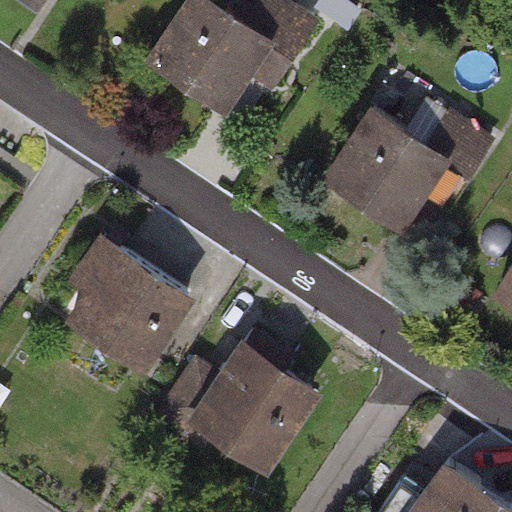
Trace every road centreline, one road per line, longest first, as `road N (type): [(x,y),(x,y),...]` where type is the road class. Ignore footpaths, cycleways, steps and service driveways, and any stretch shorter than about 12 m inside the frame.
road 1 (residential): [(426,357),(99,134)]
road 2 (residential): [(426,357),(326,511)]
road 3 (residential): [(0,279),(99,134)]
